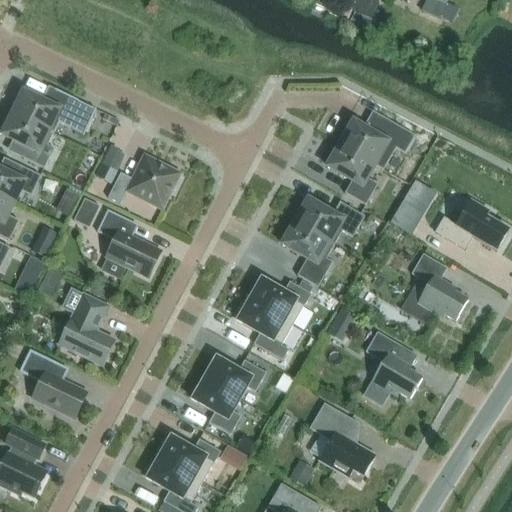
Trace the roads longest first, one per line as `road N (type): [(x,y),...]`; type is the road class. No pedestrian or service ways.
road 1 (residential): [(247,156),(59,511)]
road 2 (residential): [(0,44),(247,156)]
road 3 (secondary): [(426,511),(511,375)]
